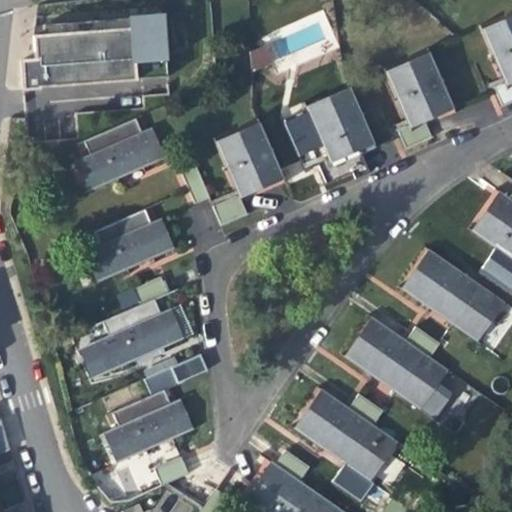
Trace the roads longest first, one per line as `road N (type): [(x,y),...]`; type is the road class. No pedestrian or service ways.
road 1 (residential): [(252,403),(228,381),(216,279),(233,249),(474,140)]
road 2 (residential): [(474,140),(362,248),(252,403)]
road 3 (residential): [(0,308),(72,511)]
